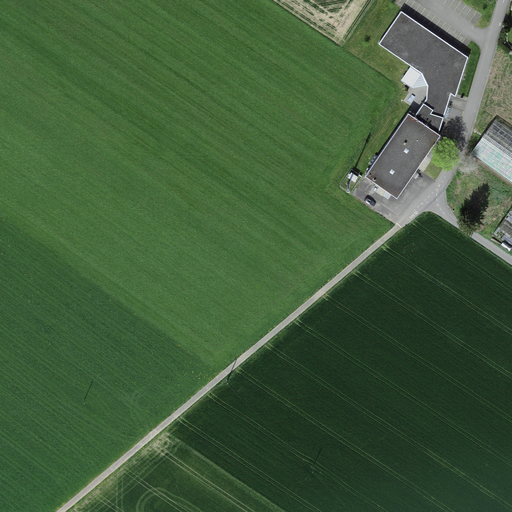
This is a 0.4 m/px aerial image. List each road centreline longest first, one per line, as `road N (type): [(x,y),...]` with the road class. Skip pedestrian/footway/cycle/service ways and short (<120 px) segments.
road 1 (track): [(59,511),(390,232)]
road 2 (unclassified): [(504,0),(463,136),(428,200)]
